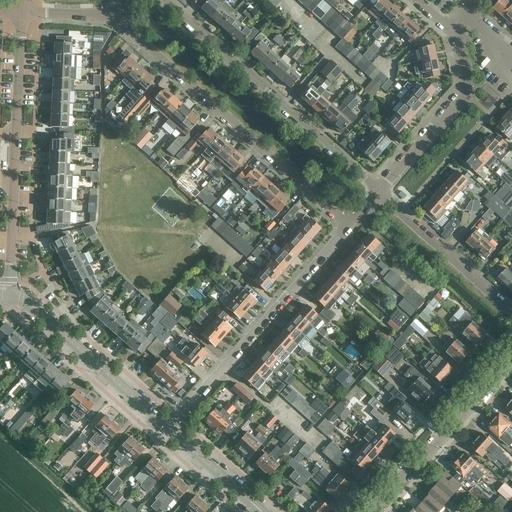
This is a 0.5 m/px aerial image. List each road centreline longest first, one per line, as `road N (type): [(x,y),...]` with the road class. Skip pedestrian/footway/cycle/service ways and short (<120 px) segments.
road 1 (residential): [(110,15),(344,227)]
road 2 (residential): [(375,192),(163,0)]
road 3 (secondary): [(21,13),(10,297)]
road 4 (residential): [(168,429),(344,227)]
road 5 (residential): [(372,511),(511,358)]
road 6 (secondary): [(168,429),(10,297)]
road 7 (residential): [(375,192),(447,106),(457,71),(442,28)]
road 8 (residential): [(511,312),(375,192)]
road 9 (unknown): [(220,370),(314,452)]
